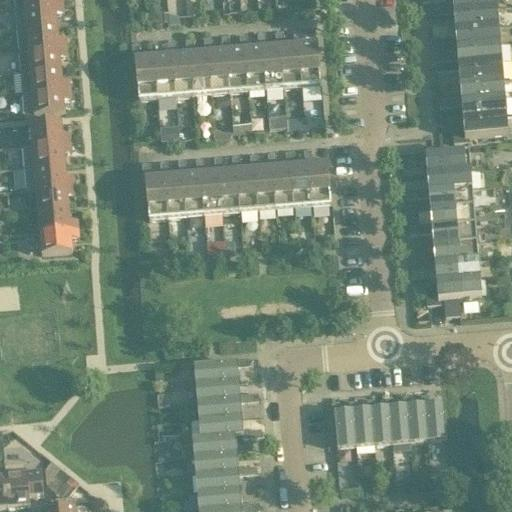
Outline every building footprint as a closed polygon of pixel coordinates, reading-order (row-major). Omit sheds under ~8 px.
[(13,0),(15,14),(63,9),(62,0),(59,0),(55,0),(54,0),(13,0)] [(448,0),(451,0),(453,17),(497,12),(495,0),(446,0),(447,0),(448,0)] [(275,3),(276,13),(276,15),(301,14),(300,2),(275,3)] [(15,14),(17,36),(58,32),(56,20),(64,19),(63,9),(15,14)] [(205,21),(204,19),(204,12),(194,13),(194,20),(194,21),(205,21)] [(432,42),(454,40),(454,34),(499,30),(497,12),(453,17),(454,29),(431,31),(432,42)] [(168,18),(168,23),(169,30),(179,28),(179,22),(179,21),(168,18)] [(159,20),(160,29),(168,28),(168,19),(159,20)] [(454,40),(455,53),(500,48),(499,30),(454,34),(454,40)] [(17,36),(18,57),(67,52),(66,42),(58,43),(58,32),(17,36)] [(298,49),(303,91),(321,90),(318,48),(303,49),(302,34),(293,35),(294,50),(298,49)] [(279,51),(283,93),(303,91),(298,49),(294,50),(285,50),(283,36),(275,37),(276,51),(279,51)] [(262,52),(266,94),(283,93),(279,51),(276,51),(267,52),(266,38),(257,38),(258,52),(262,52)] [(245,55),(250,96),(266,94),(262,52),(258,52),(249,53),(248,39),(239,40),(240,54),(245,55)] [(228,55),(233,97),(250,96),(245,55),(240,54),(231,55),(230,41),(221,42),(222,56),(228,55)] [(209,57),(214,99),(233,97),(228,55),(222,56),(213,57),(211,42),(203,43),(204,57),(209,57)] [(191,59),(196,100),(214,99),(209,57),(204,57),(195,58),(194,44),(185,44),(186,59),(191,59)] [(174,60),(178,102),(196,100),(191,59),(186,59),(177,60),(176,45),(167,46),(168,60),(174,60)] [(154,62),(159,104),(178,102),(174,60),(168,60),(159,61),(158,47),(149,48),(151,62),(154,62)] [(139,105),(159,104),(154,62),(151,62),(142,63),(140,48),(131,49),(132,65),(136,65),(139,105)] [(435,78),(458,76),(457,70),(502,66),(500,48),(455,53),(456,64),(434,66),(435,78)] [(18,57),(20,78),(61,74),(60,62),(68,61),(67,52),(18,57)] [(458,76),(459,88),(503,84),(502,66),(457,70),(458,76)] [(22,100),(32,99),(70,96),(70,85),(62,86),(61,74),(20,78),(22,100)] [(439,113),(460,111),(460,106),(505,101),(503,84),(459,88),(460,100),(438,102),(439,113)] [(32,99),(22,100),(24,123),(34,122),(65,119),(65,116),(64,105),(71,105),(70,96),(32,99)] [(461,111),(462,124),(507,120),(505,101),(460,106),(460,111),(461,111)] [(508,139),(507,120),(462,124),(463,137),(452,138),(453,148),(468,147),(468,143),(508,139)] [(31,129),(33,152),(73,149),(72,139),(64,140),(63,127),(31,129)] [(33,152),(22,153),(24,174),(35,173),(66,171),(65,159),(73,158),(73,149),(33,152)] [(310,168),(314,211),(331,209),(328,167),(313,169),(312,154),(303,155),(304,168),(310,168)] [(292,170),(296,212),(314,211),(310,168),(304,168),(295,169),(294,155),(286,156),(287,170),(292,170)] [(425,167),(426,180),(471,176),(469,156),(430,160),(430,156),(413,157),(414,168),(425,167)] [(274,171),(279,214),(296,212),(292,170),(287,170),(278,171),(276,157),(267,158),(268,171),(274,171)] [(255,173),(261,215),(279,214),(274,171),(268,171),(268,172),(259,172),(258,158),(249,159),(251,173),(255,173)] [(238,175),(242,217),(261,215),(255,173),(251,173),(241,174),(240,160),(231,161),(233,175),(238,175)] [(220,177),(225,218),(242,217),(238,175),(233,175),(223,175),(222,162),(213,162),(214,176),(220,177)] [(202,177),(206,220),(225,218),(220,177),(214,176),(206,177),(204,163),(196,164),(197,178),(202,177)] [(184,179),(188,222),(206,220),(202,177),(197,178),(187,179),(186,165),(178,165),(179,179),(184,179)] [(166,181),(169,223),(188,222),(184,179),(179,179),(170,180),(168,166),(160,167),(161,181),(166,181)] [(145,184),(149,225),(169,223),(166,181),(161,181),(151,182),(150,168),(142,168),(143,184),(145,184)] [(35,173),(24,174),(25,195),(36,195),(76,191),(75,182),(67,182),(66,171),(35,173)] [(427,192),(416,193),(417,204),(428,203),(428,201),(428,197),(472,194),(471,176),(426,180),(427,192)] [(36,195),(38,216),(69,214),(68,201),(76,201),(76,191),(36,195)] [(405,205),(417,204),(416,193),(404,194),(405,205)] [(429,203),(430,215),(474,212),(472,194),(428,197),(428,201),(428,203),(429,203)] [(431,229),(419,230),(420,240),(432,239),(431,234),(476,230),(474,212),(430,215),(431,229)] [(38,216),(40,237),(79,235),(78,226),(70,226),(69,214),(38,216)] [(409,241),(420,240),(419,230),(408,231),(409,241)] [(432,239),(433,252),(477,248),(476,230),(431,234),(432,239)] [(40,237),(42,261),(72,259),(71,245),(80,244),(79,235),(40,237)] [(206,243),(207,260),(218,260),(217,243),(206,243)] [(434,265),(423,266),(424,275),(435,274),(434,269),(479,265),(477,248),(433,252),(434,265)] [(435,274),(436,287),(480,284),(479,265),(434,269),(435,274)] [(412,276),(424,275),(423,266),(412,267),(412,276)] [(482,301),(480,284),(436,287),(437,299),(425,301),(426,311),(442,310),(442,305),(444,305),(445,322),(461,321),(460,303),(482,301)] [(195,369),(196,388),(239,385),(238,372),(249,371),(249,362),(236,363),(236,366),(195,369)] [(196,388),(198,407),(240,403),(240,399),(239,385),(196,388)] [(250,398),(251,407),(260,406),(259,397),(250,398)] [(198,407),(200,424),(242,420),(241,408),(251,407),(250,398),(240,399),(240,403),(198,407)] [(427,410),(430,446),(447,444),(444,409),(431,410),(430,399),(421,400),(422,410),(427,410)] [(408,411),(411,447),(430,446),(427,410),(422,410),(412,411),(411,401),(404,401),(405,412),(408,411)] [(390,413),(394,449),(411,447),(408,411),(405,412),(394,413),(393,403),(386,404),(387,414),(390,413)] [(373,415),(376,451),(394,449),(390,413),(387,414),(376,415),(375,404),(368,405),(369,415),(373,415)] [(355,416),(358,452),(376,451),(373,415),(369,415),(358,416),(357,405),(350,406),(351,417),(355,416)] [(337,454),(358,452),(355,416),(351,417),(340,417),(339,406),(331,407),(332,419),(334,418),(337,454)] [(200,424),(201,441),(236,439),(236,441),(242,440),(243,444),(253,443),(252,434),(243,435),(242,420),(200,424)] [(252,434),(253,443),(263,442),(262,433),(252,434)] [(193,442),(194,462),(238,458),(236,441),(236,439),(201,441),(193,442)] [(194,462),(196,481),(239,477),(239,472),(238,458),(194,462)] [(248,471),(249,480),(258,479),(257,470),(248,471)] [(196,481),(198,498),(241,495),(239,481),(249,480),(248,471),(239,472),(239,477),(196,481)] [(56,498),(64,488),(69,482),(60,474),(47,490),(56,498)] [(5,479),(7,511),(23,511),(29,511),(29,503),(43,502),(41,476),(5,479)] [(73,496),(79,489),(69,482),(64,488),(73,496)] [(198,498),(198,511),(242,511),(242,508),(241,495),(198,498)]
